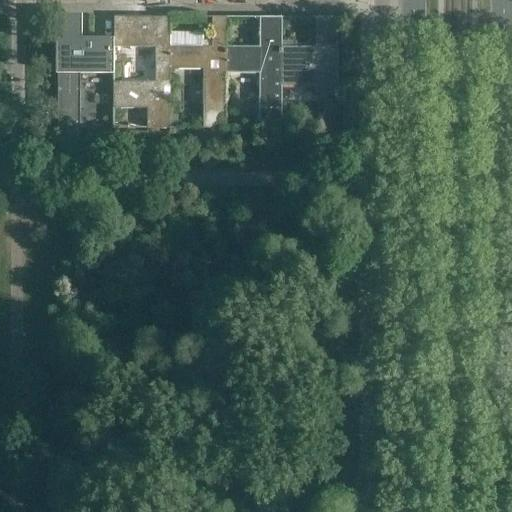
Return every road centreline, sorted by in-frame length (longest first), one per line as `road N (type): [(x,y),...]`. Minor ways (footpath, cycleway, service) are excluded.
road 1 (secondary): [(500,511),(504,0)]
road 2 (secondary): [(413,0),(411,511)]
